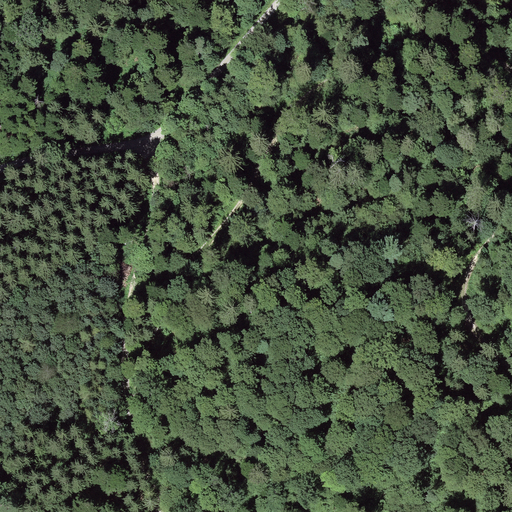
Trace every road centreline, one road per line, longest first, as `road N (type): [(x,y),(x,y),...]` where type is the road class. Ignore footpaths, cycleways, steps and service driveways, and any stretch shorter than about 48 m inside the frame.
road 1 (track): [(511,67),(464,51),(425,50),(314,86),(279,130),(233,214),(196,256),(158,325),(130,415),(125,329),(156,200),(153,140)]
road 2 (track): [(511,369),(472,327),(462,296),(472,260),(511,212)]
road 3 (track): [(279,0),(153,140)]
road 4 (track): [(153,140),(0,168)]
